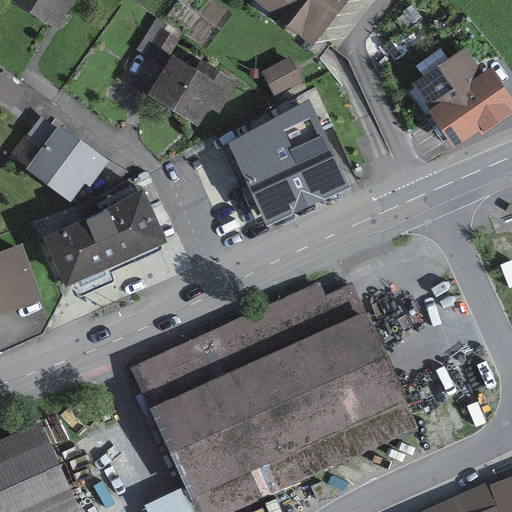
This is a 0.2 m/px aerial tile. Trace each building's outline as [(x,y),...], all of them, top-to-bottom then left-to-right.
[(75,0),(3,0),(59,29),(75,0)] [(350,0),(252,0),(313,47),(350,0)] [(162,28),(145,55),(163,67),(180,39),(162,28)] [(491,84),(466,49),(413,85),(415,89),(411,93),(426,115),(431,112),(449,140),(480,117),(468,100),(491,84)] [(196,70),(172,56),(148,96),(198,127),(210,108),(220,114),(240,82),(202,60),(196,70)] [(291,57),(262,72),(275,98),(304,83),(291,57)] [(0,100),(10,108),(24,89),(0,71),(0,100)] [(317,88),(296,96),(305,117),(326,108),(317,88)] [(110,162),(60,125),(57,129),(42,118),(27,138),(42,149),(27,171),(70,204),(86,184),(91,188),(110,162)] [(329,153),(255,188),(267,216),(281,222),(340,196),(344,183),(329,153)] [(160,246),(168,243),(143,190),(107,210),(43,239),(67,289),(73,286),(160,246)] [(22,245),(0,253),(0,316),(44,302),(22,245)] [(160,246),(73,286),(79,298),(116,282),(112,273),(162,250),(160,246)] [(196,511),(239,511),(414,429),(353,284),(327,296),(320,282),(131,367),(185,486),(196,511)] [(0,440),(0,511),(69,511),(80,507),(39,421),(0,440)] [(196,511),(185,486),(140,507),(142,511),(196,511)] [(511,511),(511,494),(494,501),(497,506),(498,511),(511,511)]
